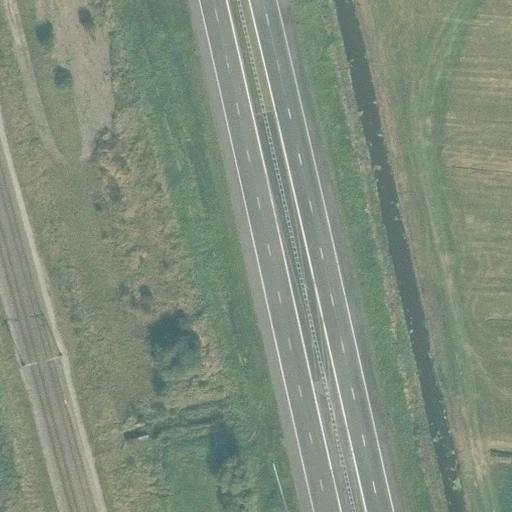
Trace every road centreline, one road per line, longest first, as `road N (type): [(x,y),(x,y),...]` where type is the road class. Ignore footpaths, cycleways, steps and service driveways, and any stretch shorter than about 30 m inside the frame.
road 1 (motorway): [(381,511),(260,0)]
road 2 (motorway): [(210,0),(328,511)]
